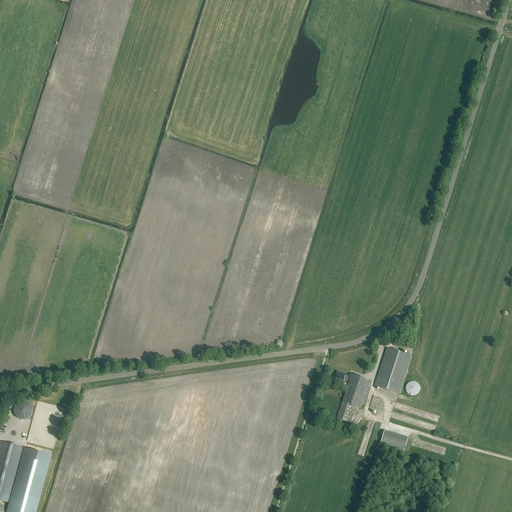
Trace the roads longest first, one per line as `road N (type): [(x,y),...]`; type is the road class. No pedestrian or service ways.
road 1 (tertiary): [(0,393),(346,345),(392,323),(422,276),(508,0)]
road 2 (track): [(511,460),(386,422),(372,388),(382,348),(375,334)]
